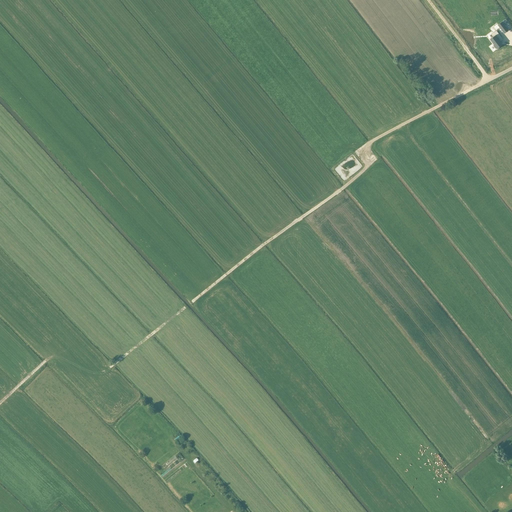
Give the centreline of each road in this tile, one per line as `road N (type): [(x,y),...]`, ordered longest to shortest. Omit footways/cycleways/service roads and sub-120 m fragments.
road 1 (unclassified): [(111,363),(277,230),(346,186),(368,166),(373,140),(511,68)]
road 2 (track): [(233,511),(152,418)]
